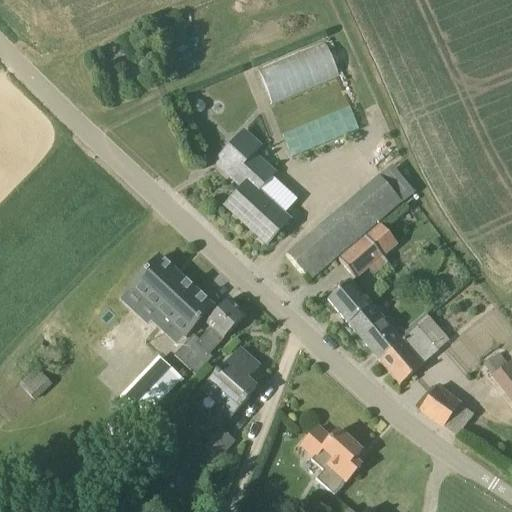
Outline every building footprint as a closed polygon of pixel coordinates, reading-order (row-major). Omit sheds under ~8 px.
[(271,102),(342,77),(331,43),(259,68),(271,102)] [(282,137),(291,159),(358,132),(349,110),(282,137)] [(244,133),(214,164),(242,189),(248,182),(258,192),(274,174),(254,155),(260,148),(244,133)] [(402,204),(414,194),(393,167),(380,178),(288,256),(309,282),(402,204)] [(290,222),(258,192),(248,182),(242,189),(224,208),(267,247),(290,222)] [(381,227),(339,263),(356,281),(368,270),(374,277),(387,265),(382,259),(397,247),(381,227)] [(151,267),(125,295),(179,345),(204,317),(151,267)] [(380,363),(402,344),(401,342),(376,312),(349,282),(328,302),(380,363)] [(105,301),(81,327),(98,343),(122,317),(105,301)] [(209,356),(226,338),(245,318),(228,301),(206,325),(211,329),(199,342),(194,337),(175,358),(197,378),(214,360),(209,356)] [(438,353),(436,351),(447,341),(428,319),(401,342),(402,344),(380,363),(400,387),(423,367),(423,366),(438,353)] [(247,382),(260,368),(239,350),(219,374),(217,373),(204,388),(225,406),(219,413),(230,422),(248,401),(247,399),(256,390),(247,382)] [(511,363),(507,367),(499,355),(493,359),(492,358),(483,365),(493,377),(511,401),(511,363)] [(179,380),(160,362),(122,401),(141,420),(179,380)] [(52,385),(38,371),(21,387),(34,401),(52,385)] [(436,389),(419,412),(456,438),(472,416),(436,389)] [(490,463),(497,455),(467,428),(460,437),(490,463)] [(335,495),(342,488),(352,477),(345,470),(361,452),(338,432),(330,441),(318,430),(302,448),(314,459),(312,462),(324,473),(318,480),(335,495)] [(234,442),(222,431),(206,449),(218,460),(234,442)]
